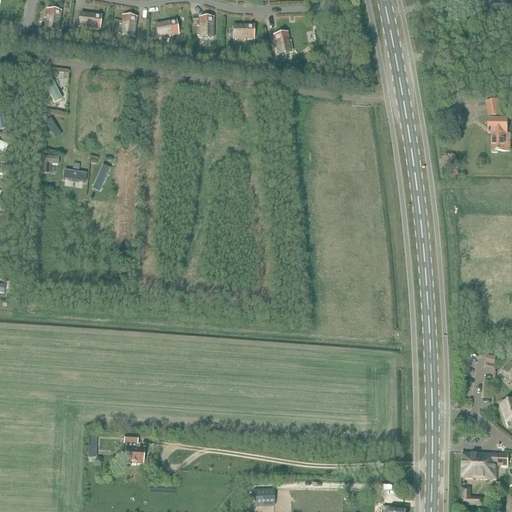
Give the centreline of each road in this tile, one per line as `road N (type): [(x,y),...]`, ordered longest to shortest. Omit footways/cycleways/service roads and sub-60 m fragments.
road 1 (secondary): [(430,511),(420,215),(383,0)]
road 2 (track): [(0,69),(22,61),(366,100),(402,94)]
road 3 (track): [(189,449),(323,466),(432,465)]
road 4 (residential): [(108,0),(199,2),(254,13),(326,0)]
